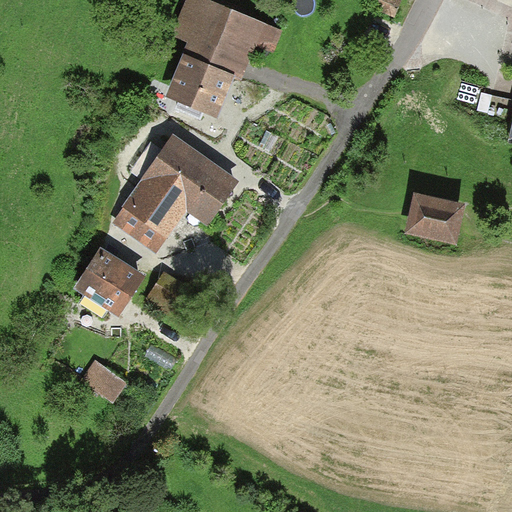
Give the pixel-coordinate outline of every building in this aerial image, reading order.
[(377,0),(374,11),(398,20),(404,2),(397,0),(377,0)] [(179,63),(164,99),(209,117),(215,101),(223,81),(231,85),(251,27),(187,5),(167,59),(179,63)] [(171,138),(113,224),(161,255),(185,217),(191,221),(207,231),(239,184),(209,164),(171,138)] [(400,236),(450,246),(455,221),(458,210),(408,200),(405,214),(400,236)] [(104,253),(77,295),(119,321),(130,305),(146,279),(104,253)] [(168,275),(150,303),(192,332),(211,303),(168,275)] [(123,387),(92,364),(79,381),(110,404),(123,387)]
